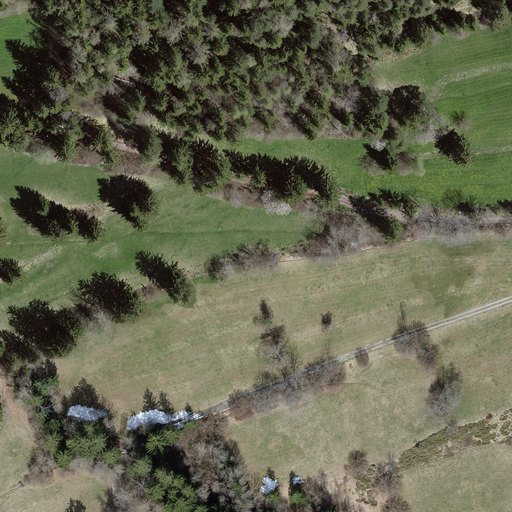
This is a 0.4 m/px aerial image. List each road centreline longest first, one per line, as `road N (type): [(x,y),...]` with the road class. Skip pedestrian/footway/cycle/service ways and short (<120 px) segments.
road 1 (track): [(511,223),(451,225),(0,120)]
road 2 (track): [(511,298),(359,353),(129,456),(110,511)]
